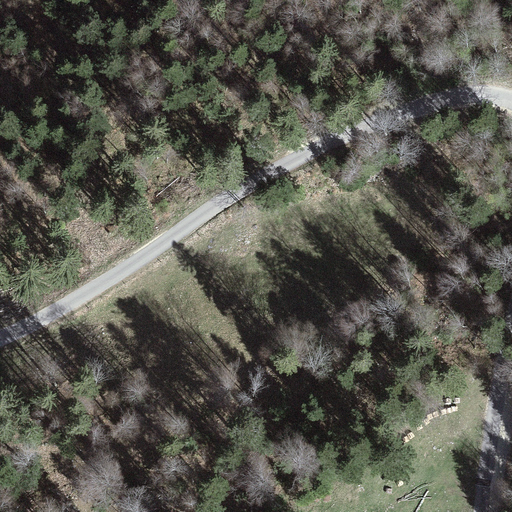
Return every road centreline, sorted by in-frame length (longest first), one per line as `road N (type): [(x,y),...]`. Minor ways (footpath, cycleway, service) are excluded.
road 1 (unclassified): [(511,93),(476,89),(377,116),(297,154),(60,307),(0,335)]
road 2 (unclassified): [(485,511),(511,350)]
